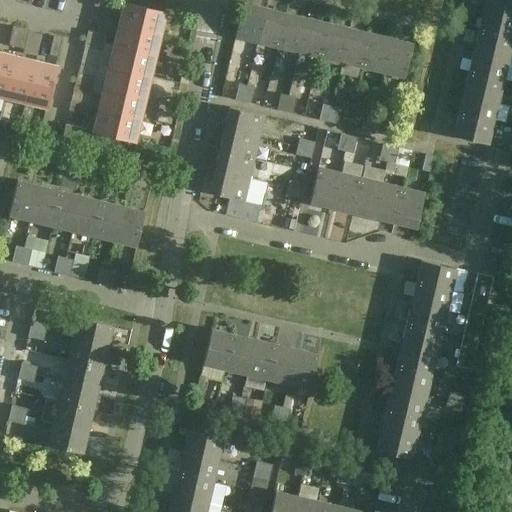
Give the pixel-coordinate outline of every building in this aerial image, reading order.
[(111,10),(113,3),(102,0),(94,0),(93,6),(111,10)] [(511,0),(484,0),(483,8),(511,15),(511,0)] [(165,13),(122,3),(117,24),(160,34),(165,13)] [(243,3),(235,38),(256,43),(264,8),(243,3)] [(277,48),(286,13),(264,8),(256,43),(277,48)] [(511,15),(483,8),(478,30),(511,37),(511,15)] [(298,53),(307,18),(286,13),(277,48),(298,53)] [(307,18),(298,53),(320,58),(328,23),(307,18)] [(349,28),(328,23),(320,58),(341,63),(349,28)] [(155,56),(160,34),(117,24),(112,46),(155,56)] [(20,28),(13,26),(8,45),(16,47),(20,28)] [(16,47),(23,49),(28,30),(20,28),(16,47)] [(341,63),(342,63),(339,74),(357,79),(359,68),(362,68),(370,33),(349,28),(341,63)] [(473,51),(508,59),(511,41),(511,37),(478,30),(473,51)] [(87,31),(85,39),(103,43),(105,35),(87,31)] [(383,73),(392,38),(370,33),(362,68),(383,73)] [(49,55),(57,57),(61,38),(53,36),(49,55)] [(404,78),(413,44),(392,38),(383,73),(404,78)] [(85,39),(83,47),(101,51),(103,43),(85,39)] [(155,56),(112,46),(107,67),(150,77),(155,56)] [(508,59),(473,51),(468,72),(503,81),(508,59)] [(14,56),(0,52),(0,97),(3,98),(14,56)] [(3,98),(25,103),(35,61),(14,56),(3,98)] [(46,108),(56,66),(35,61),(25,103),(46,108)] [(145,99),(150,77),(107,67),(102,89),(145,99)] [(503,81),(468,72),(462,93),(498,102),(503,81)] [(77,73),(75,81),(93,85),(95,78),(77,73)] [(75,81),(73,88),(91,93),(93,85),(75,81)] [(246,86),(238,84),(234,100),(242,102),(246,86)] [(254,88),(246,86),(242,102),(250,104),(254,88)] [(140,120),(145,99),(102,89),(97,110),(140,120)] [(498,102),(462,93),(457,115),(492,123),(498,102)] [(288,96),(280,94),(276,110),(284,112),(288,96)] [(284,112),(292,114),(295,98),(288,96),(284,112)] [(86,115),(88,107),(70,103),(68,111),(86,115)] [(330,106),(322,104),(318,120),(326,122),(330,106)] [(338,108),(330,106),(326,122),(334,124),(338,108)] [(264,115),(229,107),(224,128),(259,137),(264,115)] [(134,141),(140,120),(97,110),(92,131),(134,141)] [(372,116),(364,115),(360,130),(368,132),(372,116)] [(452,136),(487,144),(492,123),(457,115),(452,136)] [(380,118),(372,116),(368,132),(376,134),(380,118)] [(82,143),(86,130),(65,125),(62,138),(82,143)] [(254,158),(259,137),(224,128),(219,150),(254,158)] [(349,136),(341,134),(337,149),(345,151),(349,136)] [(345,151),(353,153),(357,138),(349,136),(345,151)] [(299,138),(297,146),(313,150),(315,142),(299,138)] [(391,146),(383,144),(379,160),(387,161),(391,146)] [(297,146),(295,154),(311,158),(313,150),(297,146)] [(398,147),(391,146),(387,161),(395,163),(398,147)] [(254,158),(219,150),(214,171),(249,180),(254,158)] [(433,155),(426,154),(422,170),(430,172),(433,155)] [(408,166),(399,164),(396,175),(405,177),(408,166)] [(309,203),(331,208),(339,173),(318,168),(309,203)] [(244,201),(249,180),(214,171),(209,193),(244,201)] [(331,208),(352,213),(360,178),(339,173),(331,208)] [(373,218),(382,183),(360,178),(352,213),(373,218)] [(16,180),(8,215),(29,221),(38,186),(16,180)] [(303,193),(305,185),(289,181),(287,189),(303,193)] [(373,218),(395,223),(403,188),(382,183),(373,218)] [(59,191),(38,186),(29,221),(50,226),(59,191)] [(416,228),(424,193),(403,188),(395,223),(416,228)] [(287,189),(285,196),(301,200),(303,193),(287,189)] [(71,231),(80,196),(59,191),(50,226),(71,231)] [(101,201),(80,196),(71,231),(92,236),(101,201)] [(122,206),(101,201),(92,236),(114,241),(122,206)] [(143,212),(122,206),(114,241),(135,247),(143,212)] [(22,248),(14,246),(11,262),(19,263),(22,248)] [(30,250),(22,248),(19,263),(26,265),(30,250)] [(65,258),(57,256),(53,272),(61,274),(65,258)] [(72,260),(65,258),(61,274),(69,276),(72,260)] [(456,268),(420,260),(415,283),(450,292),(456,268)] [(107,268),(99,267),(95,282),(103,284),(107,268)] [(114,270),(107,268),(103,284),(111,286),(114,270)] [(475,281),(491,284),(493,277),(477,273),(475,281)] [(409,307),(444,315),(450,292),(415,283),(409,307)] [(404,331),(439,339),(444,315),(409,307),(404,331)] [(483,319),(484,311),(468,308),(467,315),(483,319)] [(467,315),(465,323),(481,327),(483,319),(467,315)] [(107,347),(112,325),(76,317),(71,338),(107,347)] [(30,321),(28,329),(44,332),(46,325),(30,321)] [(28,329),(26,337),(42,340),(44,332),(28,329)] [(210,329),(202,364),(224,369),(232,334),(210,329)] [(398,355),(433,363),(439,339),(404,331),(398,355)] [(224,369),(245,374),(253,338),(232,334),(224,369)] [(107,347),(71,338),(66,360),(101,368),(107,347)] [(245,374),(266,379),(274,343),(253,338),(245,374)] [(266,379),(288,383),(296,348),(274,343),(266,379)] [(309,388),(317,353),(296,348),(288,383),(309,388)] [(458,350),(457,357),(473,361),(474,353),(458,350)] [(393,379),(428,387),(433,363),(398,355),(393,379)] [(457,357),(455,365),(471,369),(473,361),(457,357)] [(66,360),(61,381),(96,389),(101,368),(66,360)] [(34,375),(36,367),(20,363),(18,371),(34,375)] [(18,371),(17,379),(32,382),(34,375),(18,371)] [(387,402),(422,411),(428,387),(393,379),(387,402)] [(56,402),(91,411),(96,389),(61,381),(56,402)] [(205,389),(197,388),(193,403),(201,405),(205,389)] [(449,391),(447,399),(463,403),(464,395),(449,391)] [(240,397),(232,395),(228,411),(236,413),(240,397)] [(248,399),(240,397),(236,413),(244,415),(248,399)] [(447,399),(445,407),(461,411),(463,403),(447,399)] [(56,402),(51,424),(86,432),(91,411),(56,402)] [(381,426),(417,434),(422,411),(387,402),(381,426)] [(10,405),(8,413),(24,417),(26,409),(10,405)] [(282,407),(274,405),(271,421),(278,422),(282,407)] [(289,409),(282,407),(278,422),(286,424),(289,409)] [(8,413),(7,421),(22,424),(24,417),(8,413)] [(46,445),(81,453),(86,432),(51,424),(46,445)] [(376,450),(411,458),(417,434),(381,426),(376,450)] [(222,438),(187,430),(182,451),(217,460),(222,438)] [(439,433),(437,441),(453,445),(455,437),(439,433)] [(437,441),(435,449),(451,453),(453,445),(437,441)] [(177,473),(212,481),(217,460),(182,451),(177,473)] [(305,459),(297,457),(294,472),(301,474),(305,459)] [(301,474),(309,476),(313,460),(305,459),(301,474)] [(256,461),(254,468),(270,472),(272,464),(256,461)] [(347,468),(340,467),(336,482),(344,484),(347,468)] [(254,468),(253,476),(268,480),(270,472),(254,468)] [(344,484),(351,485),(355,470),(347,468),(344,484)] [(172,494),(207,502),(212,481),(177,473),(172,494)] [(275,490),(269,511),(292,511),(296,495),(275,490)] [(168,511),(205,511),(207,502),(172,494),(168,511)] [(314,511),(318,500),(296,495),(292,511),(314,511)] [(337,511),(339,505),(318,500),(314,511),(337,511)] [(247,503),(245,511),(250,511),(260,511),(262,506),(247,503)]
